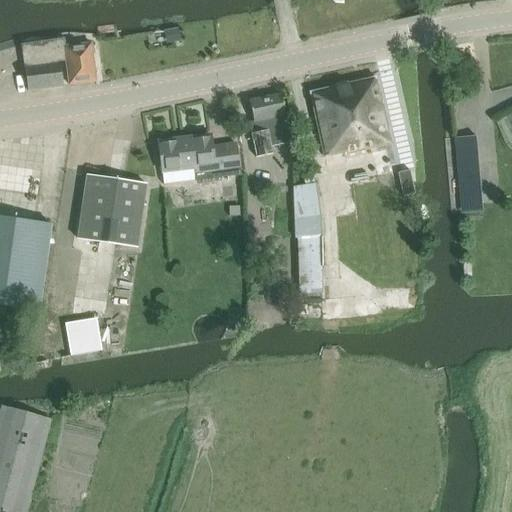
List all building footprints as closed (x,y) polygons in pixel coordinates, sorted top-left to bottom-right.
[(177,29),(168,31),(170,43),(179,41),(177,29)] [(24,44),(30,90),(65,86),(62,61),(68,60),(71,85),(95,82),(90,43),(65,46),(64,39),(24,44)] [(348,154),(372,148),(391,144),(376,78),(347,84),(346,82),(335,84),(335,87),(312,92),(327,156),(347,151),(348,154)] [(272,145),(291,141),(281,93),(250,99),(257,132),(253,133),(257,155),(274,152),(272,145)] [(452,100),(455,109),(473,102),(470,93),(452,100)] [(211,134),(157,141),(162,174),(163,186),(196,181),(241,175),(236,143),(212,146),(211,134)] [(476,137),(455,139),(459,195),(481,193),(476,137)] [(147,185),(88,176),(77,241),(138,250),(147,185)] [(334,214),(337,273),(398,270),(396,235),(394,235),(393,206),(402,206),(401,180),(352,183),(354,213),(334,214)] [(314,184),(293,187),(294,239),(297,239),(298,295),(321,294),(320,223),(314,184)] [(229,207),(229,217),(240,216),(239,207),(229,207)] [(0,215),(0,304),(38,311),(52,224),(0,215)] [(67,343),(97,344),(98,312),(69,311),(67,343)] [(27,511),(51,419),(3,407),(0,417),(0,511),(27,511)]
